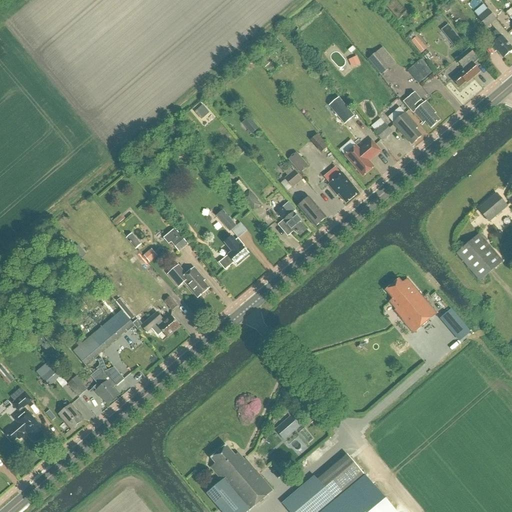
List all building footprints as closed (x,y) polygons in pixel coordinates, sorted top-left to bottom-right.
[(472,15),(485,29),(495,21),(482,6),(472,15)] [(402,16),(408,21),(412,17),(407,12),(402,16)] [(439,30),(454,47),(461,40),(446,24),(439,30)] [(497,51),(503,59),(511,50),(511,49),(502,37),(502,38),(496,31),(490,36),(491,38),(488,41),(492,46),(493,47),(492,48),(495,52),(497,51)] [(412,41),(422,53),(427,49),(417,37),(412,41)] [(452,80),(459,88),(465,83),(467,84),(480,73),(472,64),(477,59),(469,49),(456,60),(464,70),(452,80)] [(369,60),(381,75),(390,69),(377,53),(369,60)] [(355,56),(347,60),(351,68),(359,64),(355,56)] [(417,84),(431,72),(420,59),(406,71),(417,84)] [(415,93),(404,103),(414,114),(415,113),(423,124),(425,122),(431,129),(440,121),(434,115),(435,114),(426,103),(421,106),(419,104),(422,101),(415,93)] [(330,107),(345,125),(355,117),(339,99),(330,107)] [(200,118),(207,111),(203,106),(195,113),(200,118)] [(418,128),(405,114),(393,125),(412,145),(414,143),(414,144),(421,137),(416,130),(418,128)] [(249,118),(243,123),(252,134),(258,129),(249,118)] [(385,124),(375,133),(382,141),(392,133),(385,124)] [(359,151),(356,147),(344,157),(362,178),(373,168),(368,162),(382,149),(373,139),(359,151)] [(322,153),(328,148),(325,143),(318,149),(322,153)] [(245,152),(241,146),(236,150),(241,156),(245,152)] [(297,150),(288,158),(300,172),(309,165),(297,150)] [(285,177),(293,187),(303,178),(294,168),(285,177)] [(339,194),(346,203),(358,194),(342,174),(328,185),(337,196),(339,194)] [(240,195),(246,190),(238,181),(232,185),(240,195)] [(262,208),(249,192),(242,199),(241,199),(254,214),(262,208)] [(478,210),(489,222),(507,207),(496,195),(478,210)] [(309,198),(298,207),(315,228),(320,223),(326,219),(309,198)] [(283,208),(277,213),(283,221),(278,225),(287,237),(293,232),(295,231),(300,236),(306,231),(300,224),(301,222),(293,213),(290,216),(283,208)] [(223,210),(216,217),(229,232),(236,226),(223,210)] [(142,245),(132,233),(127,238),(136,249),(142,245)] [(177,233),(168,240),(179,254),(188,246),(177,233)] [(503,262),(479,235),(456,254),(480,282),(503,262)] [(242,248),(244,246),(238,239),(236,241),(233,237),(225,244),(228,247),(232,252),(219,263),(225,271),(234,263),(236,266),(249,256),(242,248)] [(77,246),(72,251),(80,260),(85,256),(77,246)] [(144,256),(150,263),(157,256),(152,249),(144,256)] [(184,283),(197,299),(209,289),(200,278),(201,277),(194,269),(186,275),(178,266),(168,275),(179,288),(184,283)] [(395,313),(414,335),(438,315),(409,280),(403,285),(399,280),(386,291),(394,301),(390,303),(397,311),(395,313)] [(170,297),(164,303),(172,312),(178,307),(170,297)] [(451,308),(438,317),(456,342),(469,332),(451,308)] [(102,399),(107,405),(119,395),(114,389),(124,380),(114,368),(114,369),(107,372),(101,359),(98,355),(133,325),(122,311),(82,345),(80,342),(77,345),(79,347),(73,352),(99,383),(93,388),(96,392),(95,392),(101,400),(102,399)] [(141,327),(147,334),(155,327),(158,330),(159,329),(167,338),(180,327),(172,317),(165,323),(157,313),(141,327)] [(76,377),(67,385),(78,398),(87,390),(76,377)] [(14,402),(11,404),(18,413),(32,402),(25,393),(24,393),(20,389),(10,397),(14,402)] [(59,416),(71,430),(83,420),(71,406),(66,409),(64,406),(61,409),(63,412),(59,416)] [(6,435),(12,443),(17,439),(20,440),(23,437),(22,434),(25,432),(31,439),(42,430),(29,415),(18,424),(19,424),(6,435)] [(299,428),(290,417),(284,422),(294,433),(299,428)] [(207,495),(221,511),(248,511),(272,492),(246,460),(244,461),(238,454),(235,457),(226,446),(211,459),(215,464),(211,468),(222,482),(207,495)] [(349,458),(319,483),(314,478),(283,504),(289,511),(320,511),(364,475),(349,458)] [(395,511),(373,486),(341,511),(395,511)]
